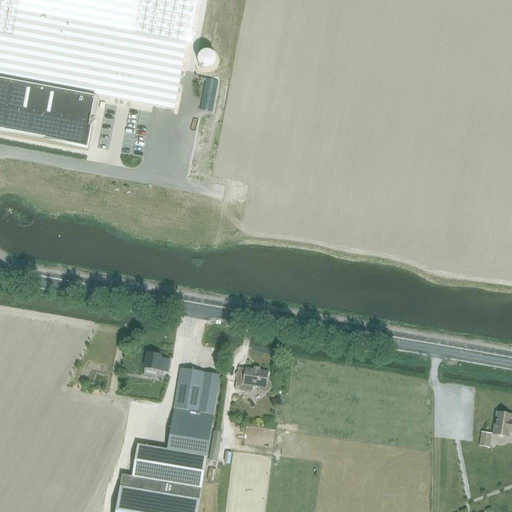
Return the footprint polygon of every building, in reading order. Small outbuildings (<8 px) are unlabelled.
[(0,0),(0,130),(86,147),(96,96),(174,111),(195,0),(0,0)] [(168,372),(170,359),(160,357),(160,355),(148,352),(145,368),(168,372)] [(263,394),(273,388),(268,379),(269,372),(247,368),(246,370),(239,369),(235,389),(249,391),(258,386),(263,394)] [(214,415),(220,376),(180,369),(174,409),(214,415)] [(197,511),(201,490),(214,417),(174,410),(167,451),(137,446),(132,477),(122,475),(115,511),(197,511)] [(511,432),(511,421),(511,417),(511,414),(498,413),(494,434),(509,437),(510,432),(511,432)] [(217,462),(222,433),(213,432),(208,461),(217,462)] [(490,434),(482,433),(479,447),(487,448),(490,434)]
